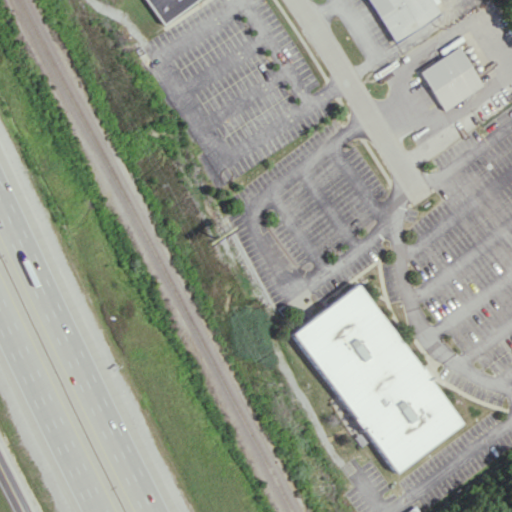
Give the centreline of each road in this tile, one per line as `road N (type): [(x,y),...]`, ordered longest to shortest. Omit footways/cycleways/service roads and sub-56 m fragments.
road 1 (motorway): [(151,511),(0,205)]
road 2 (motorway): [(0,318),(97,511)]
road 3 (residential): [(413,184),(303,0)]
